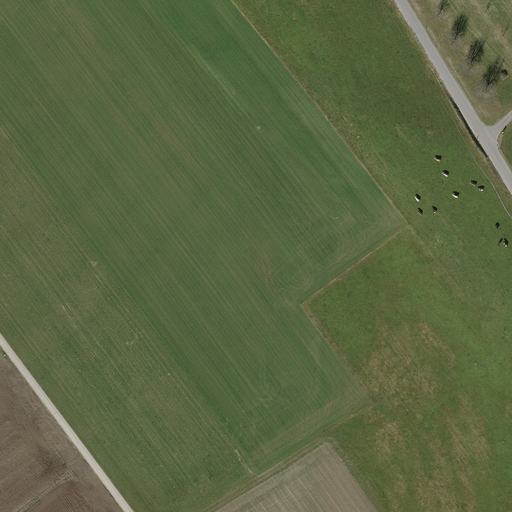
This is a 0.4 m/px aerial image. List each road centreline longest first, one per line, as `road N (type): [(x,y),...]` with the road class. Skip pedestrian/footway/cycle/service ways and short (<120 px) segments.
road 1 (track): [(0,339),(128,511)]
road 2 (residential): [(398,0),(511,181)]
